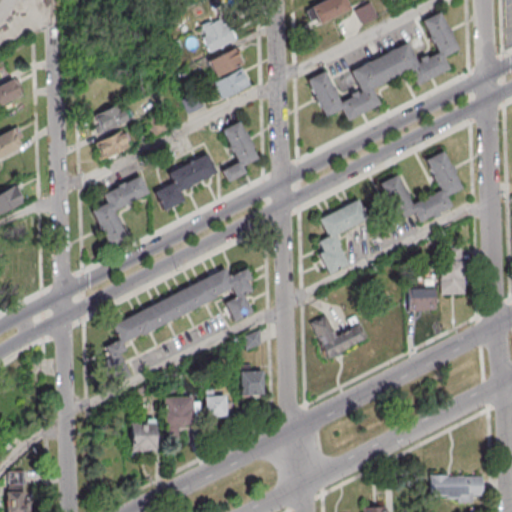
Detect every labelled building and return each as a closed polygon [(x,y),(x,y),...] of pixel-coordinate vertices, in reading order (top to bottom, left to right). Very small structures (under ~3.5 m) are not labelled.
[(350,9),(345,0),(321,0),(308,6),(317,25),(350,9)] [(222,15),(196,28),(209,52),(234,39),(222,15)] [(325,78),(333,93),(335,92),(338,98),(336,99),(341,109),(353,103),(352,100),(358,97),(359,99),(362,98),(352,76),(409,48),(420,69),(422,68),(420,65),(428,61),(429,64),(440,58),(435,49),(434,50),(431,43),(432,42),(425,27),(441,18),(449,34),(450,33),(454,39),(452,40),(460,55),(444,63),(450,75),(419,91),(411,75),(373,94),(381,110),(349,127),(343,115),(328,123),(320,108),(319,108),(316,102),(317,102),(309,86),(325,78)] [(215,77),(242,63),(233,46),(206,60),(215,77)] [(213,81),(221,98),(250,85),(242,68),(213,81)] [(0,83),(0,105),(21,95),(12,78),(0,83)] [(96,136),(128,123),(120,104),(88,117),(96,136)] [(238,119),(242,128),(245,130),(252,144),(251,146),(256,156),(241,164),(245,171),(226,180),(220,168),(236,160),(220,127),(238,119)] [(0,134),(0,155),(22,149),(16,129),(0,134)] [(101,160),(130,148),(123,132),(94,144),(101,160)] [(442,149),(450,165),(451,164),(455,170),(453,171),(461,186),(446,194),(451,204),(439,210),(440,213),(433,217),(431,214),(418,221),(413,211),(398,218),(391,204),(389,205),(386,198),(387,197),(379,182),(396,173),(404,189),(405,188),(408,193),(406,194),(411,203),(441,187),(437,180),(435,181),(432,174),(433,173),(426,158),(442,149)] [(205,152),(215,170),(208,173),(209,175),(203,178),(202,176),(189,183),(190,184),(184,187),(183,186),(178,189),(183,199),(162,209),(153,190),(171,181),(167,171),(205,152)] [(138,175),(146,191),(112,208),(115,215),(116,214),(120,221),(119,222),(126,236),(109,245),(91,209),(106,201),(102,193),(117,185),(117,184),(123,181),(124,182),(138,175)] [(0,189),(0,213),(22,201),(13,183),(0,189)] [(357,197),(367,217),(334,233),(339,243),(337,244),(347,263),(328,272),(318,252),(322,250),(317,239),(326,235),(317,217),(357,197)] [(463,251),(442,251),(442,295),(463,295),(463,251)] [(111,323),(118,337),(103,345),(108,355),(101,358),(114,383),(129,375),(118,352),(125,349),(121,341),(139,332),(139,333),(215,296),(214,294),(231,285),(236,295),(224,301),(234,321),(253,311),(243,293),(251,289),(246,279),(251,277),(245,266),(228,275),(224,266),(111,323)] [(407,312),(433,312),(433,287),(407,287),(407,312)] [(367,341),(360,324),(334,335),(326,315),(309,322),(324,358),(367,341)] [(241,336),(247,349),(262,343),(257,330),(241,336)] [(262,396),(262,370),(238,370),(238,396),(262,396)] [(203,419),(228,418),(228,395),(203,396),(203,419)] [(162,425),(191,425),(191,397),(162,397),(162,425)] [(154,451),(154,420),(129,420),(129,451),(154,451)] [(24,511),(24,470),(5,470),(5,511),(24,511)] [(472,501),(472,496),(481,497),(481,476),(428,476),(428,500),(472,501)]
